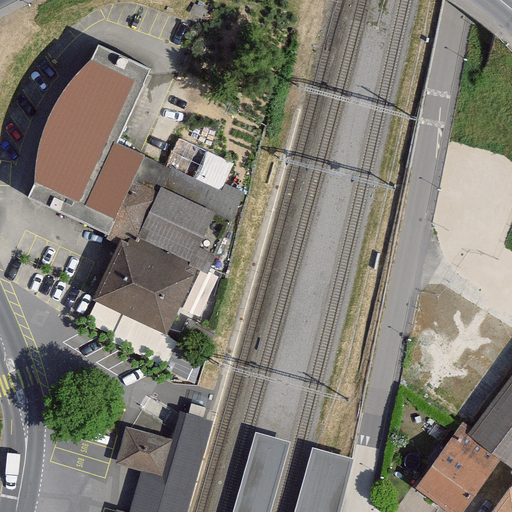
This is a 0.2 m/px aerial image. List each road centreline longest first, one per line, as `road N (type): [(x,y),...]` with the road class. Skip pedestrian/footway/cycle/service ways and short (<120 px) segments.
road 1 (residential): [(462,0),(360,509)]
road 2 (unclassified): [(0,334),(27,439),(16,511)]
